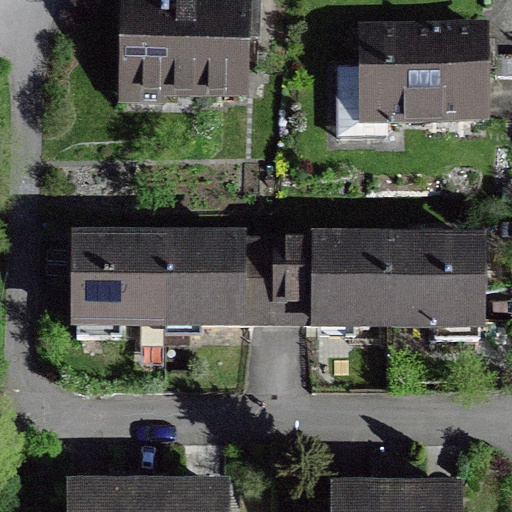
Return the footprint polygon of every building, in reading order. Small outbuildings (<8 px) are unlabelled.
[(124,95),(244,98),(246,10),(261,10),(260,0),(194,0),(194,5),(126,3),(124,95)] [(367,121),(483,121),(483,33),(367,33),(367,121)] [(75,244),(74,333),(245,335),(245,329),(260,330),(293,330),(310,330),(310,334),(476,337),(478,251),(439,250),(121,245),(75,244)] [(223,511),(223,487),(198,488),(144,488),(95,488),(71,488),(71,511),(223,511)] [(337,490),(337,511),(456,511),(457,490),(411,490),(380,490),(337,490)]
